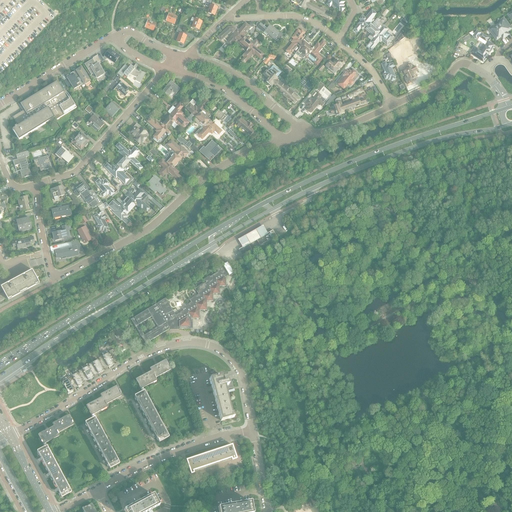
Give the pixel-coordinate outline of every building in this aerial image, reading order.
[(214,15),(218,7),(211,4),(211,2),(212,1),(210,0),(202,0),(202,3),(205,4),(205,5),(209,7),(207,13),(214,15)] [(311,4),(312,0),(291,0),(291,1),(294,3),(295,2),(300,5),(299,7),(305,10),(306,8),(305,8),(305,7),(308,8),(311,4)] [(344,2),(340,0),(329,0),(328,1),(329,1),(326,4),(329,6),(331,3),(335,7),(336,7),(338,9),(341,11),(344,8),(342,6),(343,5),(343,4),(342,4),(344,2)] [(324,13),(326,10),(324,9),(324,7),(321,6),(320,8),(319,8),(311,4),(308,8),(315,12),(316,13),(316,14),(322,17),(323,16),(328,19),(329,15),(324,13)] [(373,21),(374,20),(372,19),(376,14),(372,10),(366,18),(363,16),(360,19),(361,21),(359,24),(355,29),(358,31),(361,27),(363,29),(363,28),(364,28),(365,27),(368,29),(372,24),(371,23),(372,21),(373,21)] [(174,24),(177,17),(169,14),(166,21),(174,24)] [(199,30),(202,21),(192,17),(190,21),(193,23),(192,27),(199,30)] [(371,40),(383,25),(378,21),(380,19),(378,17),(372,24),(368,29),(367,30),(372,34),(369,37),(369,38),(371,40)] [(510,27),(504,18),(501,21),(501,22),(497,25),(506,37),(508,34),(507,32),(509,30),(508,29),(510,27)] [(153,31),(156,24),(148,20),(147,21),(146,22),(147,23),(145,27),(153,31)] [(279,33),(269,25),(267,28),(260,23),(257,27),(263,33),(264,32),(274,40),(277,37),(280,39),(279,40),(280,41),(284,36),(280,32),(279,33)] [(246,34),(247,33),(245,32),(249,27),(245,24),(238,31),(233,27),(228,27),(218,37),(221,40),(223,38),(230,32),(231,32),(233,34),(226,42),(229,45),(230,44),(231,43),(232,44),(233,42),(233,41),(234,40),(236,42),(236,41),(236,42),(238,40),(239,38),(242,41),(245,37),(244,36),(245,34),(246,34)] [(394,37),(385,30),(387,28),(385,27),(386,27),(383,25),(371,40),(372,41),(371,42),(371,43),(372,44),(369,48),(372,50),(378,43),(377,42),(378,41),(379,41),(380,41),(381,41),(382,41),(386,44),(387,44),(388,45),(391,42),(390,41),(394,37)] [(506,37),(497,25),(493,28),(492,27),(489,30),(496,39),(498,37),(499,38),(501,36),(503,39),(506,37)] [(402,29),(396,37),(399,40),(406,35),(402,29)] [(288,48),(286,51),(290,54),(294,50),(296,51),(302,44),(300,42),(301,41),(302,39),(303,38),(301,36),(304,33),(301,30),(300,32),(298,30),(295,34),(292,37),(294,39),(291,42),(293,43),(289,47),(288,48)] [(183,44),(186,36),(179,33),(176,41),(183,44)] [(474,47),(471,53),(482,60),(483,61),(484,58),(485,59),(489,53),(489,54),(489,53),(494,46),(488,42),(491,39),(481,33),(479,37),(487,43),(481,52),(474,47)] [(252,45),(247,41),(250,38),(248,37),(247,38),(245,37),(242,41),(239,38),(238,40),(241,42),(240,43),(245,48),(246,47),(248,49),(252,45)] [(411,45),(411,42),(407,42),(404,37),(399,40),(407,53),(411,51),(407,45),(411,45)] [(264,55),(255,47),(259,42),(256,39),(252,45),(248,49),(246,51),(244,53),(244,54),(243,55),(243,56),(245,57),(242,61),(244,63),(252,54),(253,54),(255,54),(260,59),(264,55)] [(297,52),(295,54),(298,56),(299,55),(303,59),(304,57),(305,57),(307,54),(311,49),(310,48),(310,47),(305,42),(304,43),(301,41),(300,42),(302,44),(296,51),(297,52)] [(307,54),(305,57),(306,58),(307,57),(317,65),(318,62),(322,59),(318,55),(318,54),(317,53),(318,52),(318,53),(322,49),(321,48),(326,43),(323,41),(319,45),(318,45),(318,44),(317,44),(316,45),(315,45),(313,48),(313,47),(311,49),(307,54)] [(223,53),(229,46),(224,43),(219,49),(223,53)] [(120,56),(109,49),(104,56),(105,56),(103,58),(101,55),(98,56),(102,62),(104,60),(107,58),(114,63),(120,56)] [(104,74),(98,64),(95,65),(92,60),(86,64),(91,74),(93,73),(97,78),(104,74)] [(336,72),(344,63),(342,61),(340,63),(338,61),(338,60),(336,60),(336,61),(335,62),(334,61),(331,63),(329,61),(325,66),(329,69),(330,68),(333,71),(334,71),(336,72)] [(393,72),(391,68),(394,66),(393,63),(390,65),(387,66),(386,63),(382,65),(386,72),(385,74),(384,74),(386,79),(388,78),(389,79),(391,78),(392,80),(395,79),(394,77),(393,73),(393,72)] [(125,65),(117,73),(122,77),(123,76),(123,75),(124,74),(127,77),(131,73),(137,76),(135,81),(138,82),(139,81),(141,78),(141,79),(144,73),(140,71),(139,72),(138,71),(134,69),(135,69),(131,65),(127,69),(126,68),(127,67),(125,65)] [(90,81),(81,67),(82,67),(74,72),(73,72),(72,72),(80,85),(83,84),(84,85),(91,81),(90,81)] [(413,76),(415,75),(413,72),(417,70),(416,67),(410,70),(410,68),(401,72),(404,77),(408,84),(411,83),(410,81),(414,79),(414,78),(413,76)] [(278,79),(275,76),(278,73),(273,69),(270,72),(267,69),(263,74),(268,79),(266,81),(271,86),(273,84),(275,86),(279,81),(278,79)] [(343,89),(352,79),(352,78),(354,75),(355,73),(352,71),(351,72),(350,71),(348,72),(347,71),(341,77),(342,78),(342,79),(338,85),(343,89)] [(80,85),(72,72),(71,73),(70,74),(70,75),(69,76),(69,75),(68,75),(67,75),(67,76),(66,77),(67,78),(68,79),(64,81),(69,89),(72,87),(73,90),(80,85)] [(115,81),(109,88),(113,91),(116,87),(119,89),(118,90),(125,96),(128,94),(127,93),(127,92),(129,89),(123,84),(121,83),(120,83),(121,82),(119,80),(122,77),(117,73),(113,78),(115,81)] [(303,87),(308,81),(304,77),(299,83),(303,87)] [(291,88),(288,85),(290,83),(286,80),(284,82),(281,79),(279,81),(275,86),(279,90),(279,91),(284,96),(291,88)] [(330,90),(336,83),(334,80),(327,88),(330,90)] [(56,120),(76,108),(67,92),(66,93),(70,100),(69,100),(68,98),(57,81),(20,103),(24,110),(23,111),(21,111),(23,114),(20,116),(20,115),(17,117),(19,121),(16,123),(18,126),(17,126),(16,126),(14,127),(15,128),(12,129),(19,140),(54,118),(56,120)] [(307,90),(312,85),(308,81),(303,87),(307,90)] [(175,95),(180,89),(174,84),(173,85),(169,82),(166,86),(166,87),(162,92),(165,95),(166,96),(168,97),(172,92),(175,95)] [(320,91),(324,86),(324,85),(320,82),(316,87),(320,91)] [(297,97),(299,94),(298,94),(300,92),(296,88),(294,90),(291,88),(284,96),(288,99),(289,99),(295,104),(299,99),(297,97)] [(359,101),(358,98),(356,98),(354,98),(353,96),(363,91),(361,88),(348,95),(350,98),(352,97),(353,98),(352,99),(353,101),(343,105),(345,110),(352,107),(354,108),(361,105),(361,104),(365,103),(364,99),(359,101)] [(323,103),(325,100),(320,96),(317,94),(313,99),(311,100),(310,99),(306,104),(308,105),(308,107),(309,108),(307,109),(310,112),(312,110),(312,111),(318,103),(321,105),(323,103)] [(189,106),(187,108),(192,113),(197,117),(203,111),(204,109),(205,108),(205,107),(204,106),(208,102),(205,100),(199,106),(198,105),(196,108),(194,108),(192,106),(192,107),(190,105),(189,106)] [(343,105),(341,105),(340,101),(335,103),(336,105),(334,106),(335,107),(330,109),(330,110),(330,111),(331,114),(336,112),(337,116),(344,113),(343,111),(343,112),(342,111),(345,110),(343,105)] [(112,117),(119,109),(111,102),(104,110),(112,117)] [(163,109),(156,102),(154,105),(161,112),(163,109)] [(90,114),(93,109),(89,105),(85,110),(90,114)] [(185,120),(179,115),(179,114),(180,112),(181,111),(180,109),(182,107),(179,105),(176,109),(173,106),(168,112),(170,114),(173,116),(170,119),(174,123),(175,121),(177,123),(178,124),(179,122),(184,126),(187,122),(186,121),(185,120)] [(218,109),(213,114),(215,116),(219,119),(224,114),(218,109)] [(197,117),(194,120),(201,127),(202,126),(204,123),(206,125),(210,121),(204,115),(206,113),(203,111),(197,117)] [(104,124),(98,119),(95,117),(97,116),(92,112),(90,114),(92,116),(88,122),(90,123),(89,124),(90,124),(91,124),(94,128),(95,127),(99,130),(104,124)] [(189,116),(188,117),(193,121),(194,120),(197,117),(192,113),(189,116)] [(174,123),(170,119),(173,116),(170,114),(168,117),(167,116),(163,121),(164,122),(163,123),(160,120),(158,122),(166,129),(170,124),(173,127),(174,126),(172,124),(174,123)] [(252,127),(253,125),(250,123),(250,124),(249,123),(247,123),(241,118),(235,124),(240,128),(241,127),(245,130),(246,130),(251,134),(254,131),(252,129),(252,127)] [(159,137),(165,130),(169,134),(171,133),(166,129),(158,122),(157,121),(156,121),(155,122),(151,119),(148,122),(155,128),(156,127),(158,128),(157,129),(158,130),(157,131),(158,132),(156,134),(156,135),(152,139),(157,143),(161,138),(159,137)] [(201,127),(194,134),(195,135),(197,133),(198,135),(202,139),(210,130),(211,130),(213,132),(213,131),(216,135),(218,133),(221,131),(214,124),(214,123),(212,121),(211,122),(210,121),(206,125),(204,123),(202,126),(201,127)] [(149,135),(146,133),(147,132),(137,124),(134,127),(136,128),(135,129),(134,129),(131,132),(130,130),(128,132),(135,138),(134,139),(140,144),(149,135)] [(86,141),(88,139),(81,133),(76,138),(76,137),(72,141),(73,141),(72,142),(75,145),(76,144),(81,149),(85,145),(86,146),(88,144),(87,143),(87,142),(86,141)] [(167,143),(164,146),(170,151),(173,154),(177,157),(179,155),(182,157),(183,157),(183,158),(185,156),(188,153),(186,152),(187,152),(180,146),(182,143),(185,146),(188,148),(192,144),(188,141),(187,143),(180,136),(177,139),(176,140),(180,143),(178,146),(173,142),(172,142),(171,141),(168,145),(167,143)] [(61,146),(65,142),(60,138),(57,142),(61,146)] [(214,157),(221,149),(218,147),(218,146),(217,146),(212,141),(205,148),(203,147),(199,151),(208,159),(211,156),(210,155),(212,154),(214,157)] [(119,144),(117,147),(121,150),(119,152),(121,154),(120,155),(122,157),(123,156),(123,157),(129,162),(136,168),(137,166),(133,163),(130,160),(138,152),(134,148),(131,151),(129,150),(128,151),(126,150),(119,144)] [(199,150),(194,145),(191,149),(196,154),(199,150)] [(72,155),(62,147),(56,153),(60,157),(59,158),(61,159),(62,158),(66,161),(68,163),(74,157),(73,156),(73,155),(72,154),(72,155)] [(31,176),(26,157),(30,156),(28,151),(16,154),(17,159),(13,161),(16,172),(20,171),(22,178),(31,176)] [(169,155),(165,160),(174,168),(174,167),(178,163),(177,162),(182,157),(179,155),(177,157),(173,154),(170,151),(167,154),(169,155)] [(51,168),(50,163),(48,156),(34,160),(35,165),(36,167),(39,166),(41,171),(51,168)] [(122,159),(115,167),(117,169),(120,167),(123,170),(125,169),(127,170),(129,168),(126,165),(129,162),(123,157),(122,158),(122,159)] [(161,159),(158,163),(163,167),(159,173),(163,176),(164,174),(165,174),(166,172),(168,172),(173,177),(174,176),(178,180),(180,177),(177,174),(178,172),(176,170),(175,169),(175,168),(174,167),(174,168),(165,160),(164,161),(161,159)] [(108,165),(105,167),(105,168),(106,168),(105,168),(108,171),(109,171),(110,172),(112,175),(114,174),(116,175),(115,177),(116,178),(117,177),(123,182),(124,182),(125,183),(125,184),(127,186),(133,179),(134,179),(126,172),(125,173),(124,173),(122,171),(123,170),(120,167),(117,169),(115,167),(114,167),(113,166),(112,168),(111,168),(112,167),(109,165),(108,165)] [(167,190),(157,182),(158,181),(159,181),(161,179),(154,174),(152,176),(153,177),(147,183),(149,185),(148,187),(155,193),(157,190),(158,192),(162,196),(164,194),(163,194),(167,190)] [(97,183),(98,184),(98,185),(100,187),(100,188),(102,191),(104,192),(101,194),(103,196),(104,197),(106,195),(108,193),(110,195),(112,197),(119,192),(117,190),(115,193),(114,192),(115,191),(111,187),(110,189),(107,186),(108,185),(108,184),(105,180),(103,182),(103,181),(102,181),(101,182),(99,180),(97,183)] [(81,187),(74,192),(77,195),(79,193),(80,194),(80,195),(81,194),(84,199),(86,198),(90,204),(93,208),(97,205),(98,207),(103,204),(100,199),(99,199),(96,195),(92,190),(88,191),(83,184),(80,186),(81,187)] [(64,195),(61,186),(62,186),(61,186),(50,189),(52,193),(53,193),(54,197),(58,196),(58,197),(64,195)] [(142,202),(147,196),(144,193),(144,194),(139,190),(134,196),(128,191),(124,196),(127,198),(135,205),(136,206),(137,206),(139,208),(139,207),(141,209),(142,207),(146,211),(149,208),(142,202)] [(29,209),(27,202),(28,201),(27,196),(17,198),(20,211),(29,209)] [(126,215),(135,205),(127,198),(122,202),(118,198),(116,200),(120,203),(122,205),(121,206),(126,209),(123,212),(126,215),(127,215),(126,215)] [(127,216),(126,215),(123,212),(126,209),(121,206),(120,207),(120,206),(118,204),(114,200),(109,206),(110,207),(116,212),(114,214),(116,215),(117,214),(118,215),(118,217),(121,220),(126,224),(129,221),(125,218),(127,216)] [(72,215),(69,205),(51,210),(53,218),(62,216),(62,214),(66,213),(67,216),(72,215)] [(106,224),(107,223),(104,219),(106,217),(105,215),(103,211),(99,213),(100,214),(94,217),(98,224),(98,226),(97,226),(100,231),(101,230),(102,230),(103,230),(104,230),(105,232),(109,230),(107,228),(108,227),(106,224)] [(87,221),(84,216),(84,215),(79,218),(83,224),(87,221)] [(32,229),(29,218),(17,221),(19,231),(32,229)] [(69,237),(68,230),(69,230),(68,225),(62,227),(63,231),(61,231),(61,230),(52,232),(53,235),(54,240),(55,240),(55,241),(61,240),(61,239),(69,237)] [(91,240),(87,232),(88,232),(85,226),(78,231),(80,235),(81,234),(83,238),(82,239),(83,241),(84,242),(84,243),(91,240)] [(263,226),(239,240),(243,247),(268,233),(263,226)] [(261,245),(275,237),(276,236),(276,237),(276,236),(276,235),(276,236),(273,231),(274,231),(273,230),(272,230),(273,231),(258,239),(257,239),(257,240),(260,245),(261,245)] [(31,244),(35,243),(33,236),(29,237),(29,238),(12,243),(13,247),(17,246),(18,249),(22,248),(22,247),(27,246),(27,247),(31,246),(31,244)] [(72,247),(55,251),(56,254),(55,254),(56,255),(57,258),(62,257),(62,259),(66,258),(79,255),(78,255),(78,253),(84,251),(81,245),(77,240),(71,242),(72,247)] [(252,250),(252,249),(252,250),(249,245),(249,244),(248,244),(248,245),(239,250),(239,249),(239,250),(242,255),(242,256),(243,256),(243,255),(251,250),(252,251),(252,250)] [(227,263),(223,265),(229,276),(233,273),(227,263)] [(169,328),(171,327),(179,327),(179,329),(192,328),(192,319),(199,318),(199,310),(207,310),(207,301),(213,301),(213,294),(219,294),(219,286),(226,286),(226,278),(225,277),(227,276),(222,266),(216,269),(218,272),(210,276),(209,276),(204,279),(206,282),(203,284),(203,283),(197,286),(199,290),(197,291),(198,294),(189,299),(191,302),(181,308),(183,311),(176,315),(165,298),(131,319),(135,327),(135,326),(145,342),(148,340),(149,341),(170,329),(169,328)] [(7,298),(32,285),(38,282),(39,284),(37,278),(38,278),(36,274),(35,274),(32,270),(1,286),(4,292),(7,298)] [(119,360),(113,349),(109,351),(110,354),(109,354),(108,353),(103,356),(108,367),(114,364),(112,361),(113,360),(114,363),(119,360)] [(108,367),(103,356),(98,358),(100,360),(99,361),(98,359),(92,362),(98,373),(104,371),(102,367),(103,367),(104,369),(108,367)] [(170,368),(170,366),(169,366),(166,360),(150,368),(151,371),(155,378),(156,378),(171,369),(170,368)] [(98,373),(92,362),(88,364),(90,367),(88,367),(88,366),(82,369),(88,380),(94,377),(92,374),(93,373),(94,376),(98,373)] [(88,380),(82,369),(78,371),(79,373),(78,374),(78,372),(72,375),(78,387),(84,384),(82,380),(83,380),(84,382),(88,380)] [(155,378),(151,371),(136,379),(139,386),(138,386),(139,388),(140,387),(141,389),(142,392),(144,391),(143,388),(157,381),(156,379),(156,378),(155,378)] [(78,387),(72,375),(68,377),(69,380),(68,380),(68,379),(62,382),(68,393),(73,390),(72,387),(73,386),(74,389),(78,387)] [(225,382),(224,383),(222,376),(210,379),(221,421),(234,417),(233,413),(232,413),(225,390),(233,388),(231,381),(228,382),(227,381),(225,382)] [(121,394),(120,392),(116,386),(100,395),(102,397),(107,407),(106,405),(107,405),(106,404),(122,396),(121,394)] [(152,406),(146,394),(144,391),(142,392),(134,396),(143,411),(152,406)] [(107,407),(102,397),(86,406),(89,412),(90,414),(91,415),(93,418),(95,417),(93,414),(107,407)] [(161,421),(154,410),(152,406),(143,411),(151,427),(161,421)] [(58,433),(74,425),(73,423),(72,421),(68,415),(52,424),(54,426),(59,436),(58,434),(59,434),(58,433)] [(103,433),(97,421),(95,417),(93,418),(85,422),(93,438),(103,433)] [(169,437),(162,425),(161,421),(151,427),(159,442),(169,437)] [(45,443),(59,436),(54,426),(38,435),(41,441),(42,443),(42,442),(43,444),(45,447),(47,446),(45,443)] [(111,448),(105,436),(103,433),(93,438),(101,453),(111,448)] [(193,472),(232,459),(232,460),(236,458),(232,445),(231,445),(232,446),(228,447),(228,446),(224,448),(218,449),(210,452),(210,453),(205,455),(205,454),(196,457),(197,458),(191,459),(191,458),(187,460),(191,474),(194,473),(193,472)] [(55,461),(49,450),(47,446),(45,447),(37,451),(45,467),(55,461)] [(119,463),(113,451),(111,448),(101,453),(110,469),(119,463)] [(63,477),(57,465),(55,461),(45,467),(54,482),(63,477)] [(69,488),(65,480),(63,477),(54,482),(62,497),(71,492),(69,488)] [(152,509),(159,506),(153,494),(124,510),(125,511),(146,511),(148,511),(152,509),(152,510),(152,509)] [(252,511),(251,502),(218,507),(218,511),(252,511)]
